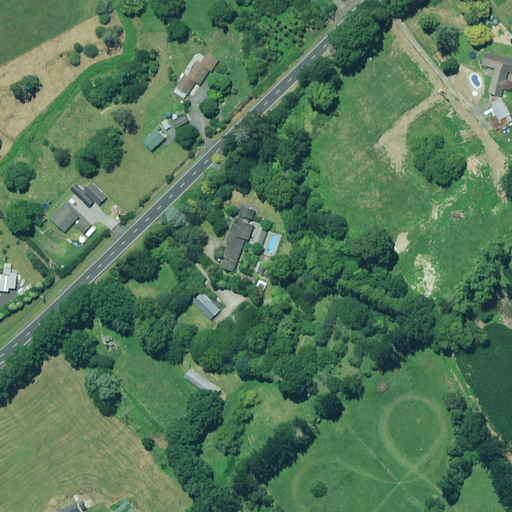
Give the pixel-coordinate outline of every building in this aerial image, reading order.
[(220,62),(208,54),(201,64),(198,62),(192,71),(188,77),(186,76),(175,93),(186,100),(197,83),(201,86),(211,71),(212,72),(220,62)] [(190,122),(186,116),(173,123),(177,129),(190,122)] [(171,128),(167,121),(163,124),(167,130),(171,128)] [(167,139),(159,130),(145,142),(153,151),(167,139)] [(86,234),(94,225),(69,202),(53,220),(66,233),(79,219),(81,221),(77,226),(86,234)] [(246,210),(243,217),(260,224),(263,216),(246,210)] [(228,245),(229,245),(224,259),(226,259),(222,268),(235,273),(247,240),(249,241),(255,226),(237,220),(228,245)] [(266,266),(262,264),(257,272),(262,275),(266,266)] [(203,294),(195,302),(201,308),(197,312),(200,315),(203,311),(212,320),(221,311),(203,294)] [(222,391),(191,370),(185,379),(216,399),(222,391)] [(305,382),(299,392),(310,398),(316,388),(305,382)]
